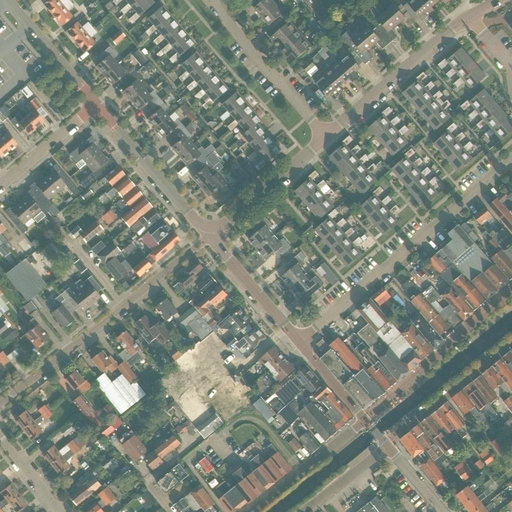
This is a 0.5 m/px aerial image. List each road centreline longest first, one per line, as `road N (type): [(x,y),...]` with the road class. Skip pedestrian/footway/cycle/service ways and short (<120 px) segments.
road 1 (residential): [(300,342),(511,161)]
road 2 (residential): [(0,406),(206,231)]
road 3 (unclassified): [(366,420),(511,292)]
road 4 (tertiary): [(326,137),(467,17)]
road 5 (residential): [(326,137),(211,3)]
road 6 (tertiary): [(206,231),(97,105)]
road 7 (residential): [(386,444),(511,342)]
road 8 (tertiary): [(206,231),(240,217),(326,137)]
road 9 (residential): [(302,469),(253,418),(230,425),(188,461)]
road 10 (unclassified): [(300,342),(206,231)]
road 11 (tertiary): [(97,105),(5,0)]
road 12 (residential): [(0,189),(97,105)]
